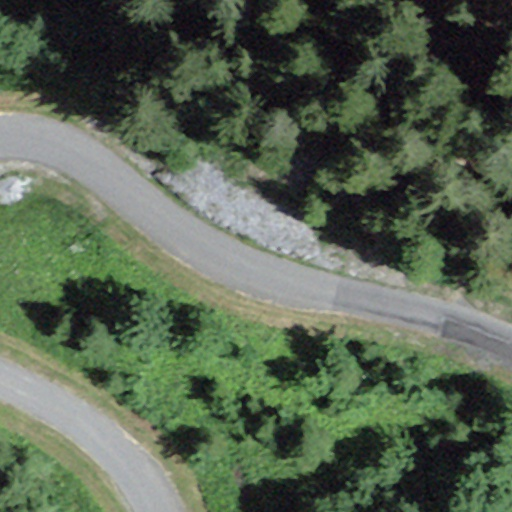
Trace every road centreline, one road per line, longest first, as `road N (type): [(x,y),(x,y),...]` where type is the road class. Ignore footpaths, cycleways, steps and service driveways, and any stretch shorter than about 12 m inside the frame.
road 1 (unclassified): [(511,338),(435,311),(259,271),(210,250),(59,145),(0,135)]
road 2 (unclassified): [(0,377),(96,432),(135,471),(159,511)]
